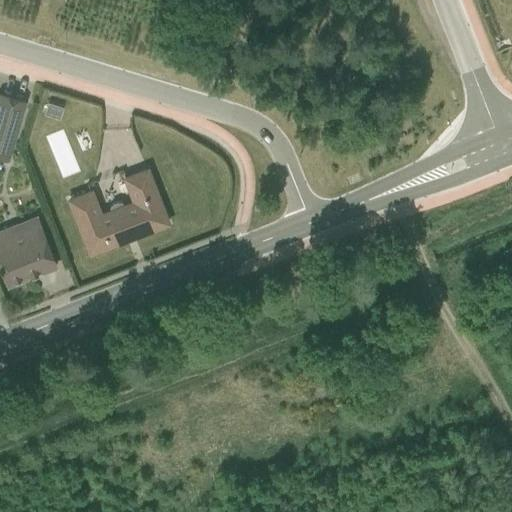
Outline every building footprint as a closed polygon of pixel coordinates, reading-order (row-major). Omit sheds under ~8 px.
[(23,103),(0,95),(0,158),(6,161),(23,103)] [(52,111),(38,130),(51,139),(65,121),(52,111)] [(89,254),(167,224),(146,170),(124,178),(133,201),(122,205),(121,202),(117,202),(112,204),(109,207),(110,209),(99,214),(90,191),(68,200),(89,254)] [(0,268),(7,286),(55,267),(35,216),(0,229),(0,268)] [(511,268),(511,247),(502,251),(510,270),(511,268)]
